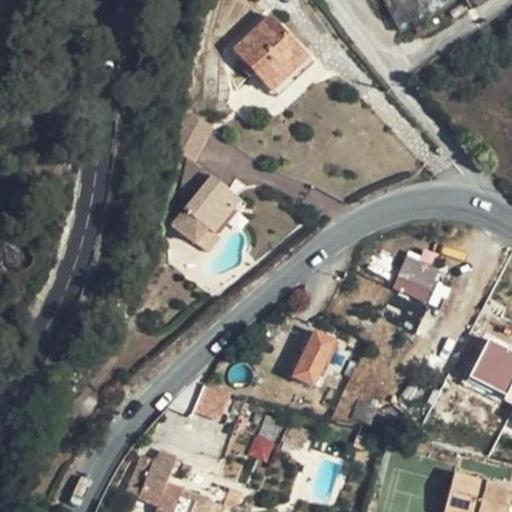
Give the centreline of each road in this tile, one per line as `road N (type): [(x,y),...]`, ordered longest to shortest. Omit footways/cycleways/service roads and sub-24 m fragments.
road 1 (secondary): [(76,511),(137,418),(323,246),(396,206),(431,199),(475,205)]
road 2 (secondary): [(103,0),(98,154),(80,249),(59,305),(0,396)]
road 3 (residential): [(475,205),(466,166),(360,44),(334,0)]
